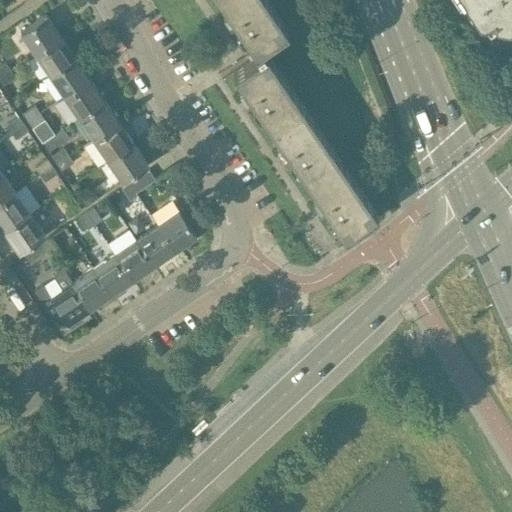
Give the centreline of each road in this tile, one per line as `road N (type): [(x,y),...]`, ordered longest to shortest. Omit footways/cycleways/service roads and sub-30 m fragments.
road 1 (primary): [(511,181),(135,511)]
road 2 (residential): [(61,376),(223,267),(239,246),(238,223),(114,0)]
road 3 (primary): [(209,511),(511,255)]
